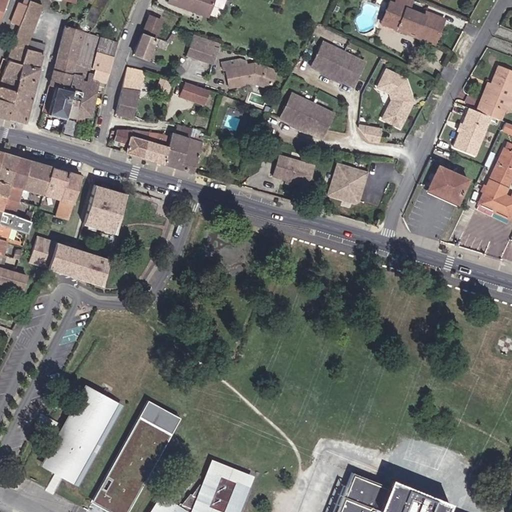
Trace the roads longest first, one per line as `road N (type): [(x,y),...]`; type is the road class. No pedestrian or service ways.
road 1 (secondary): [(94,157),(387,243)]
road 2 (residential): [(502,0),(395,211),(387,243)]
road 3 (residential): [(146,0),(94,157)]
road 4 (secondary): [(387,243),(511,280)]
